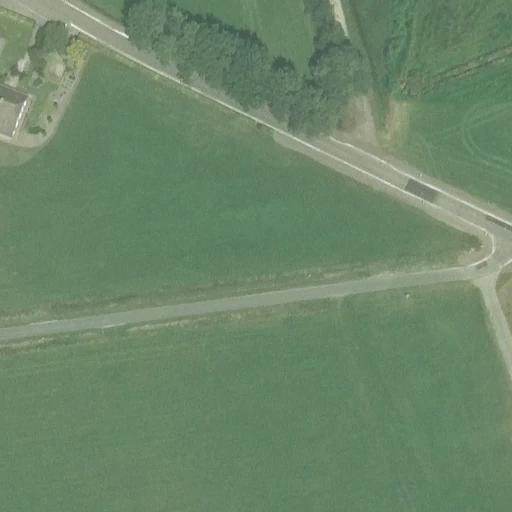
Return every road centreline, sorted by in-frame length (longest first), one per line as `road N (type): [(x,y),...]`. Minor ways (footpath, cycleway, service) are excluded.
road 1 (unclassified): [(0,336),(479,271),(502,265),(511,242)]
road 2 (tertiary): [(511,237),(50,0)]
road 3 (track): [(325,0),(376,172)]
